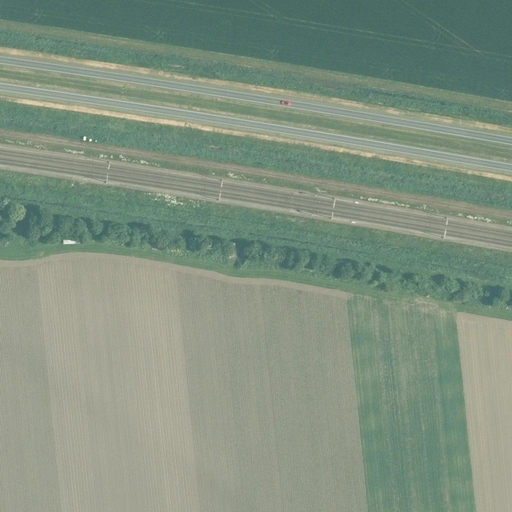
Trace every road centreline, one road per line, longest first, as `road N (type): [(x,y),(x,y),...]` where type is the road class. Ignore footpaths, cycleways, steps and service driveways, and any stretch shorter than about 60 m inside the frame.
road 1 (trunk): [(511,143),(0,60)]
road 2 (track): [(0,133),(511,216)]
road 3 (trunk): [(0,86),(511,169)]
